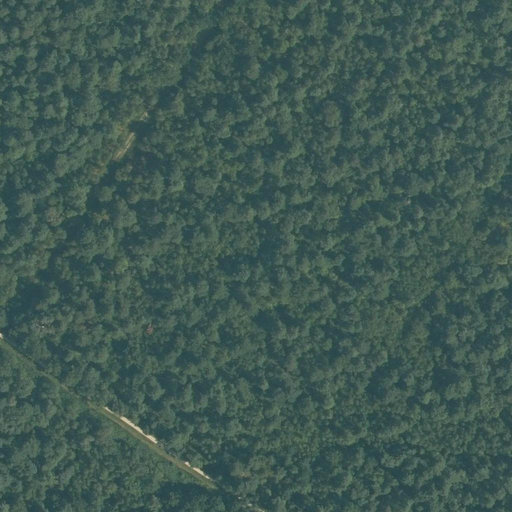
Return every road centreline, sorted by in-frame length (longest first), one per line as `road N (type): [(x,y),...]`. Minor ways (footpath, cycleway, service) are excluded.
road 1 (track): [(34,285),(227,0)]
road 2 (track): [(245,511),(0,342)]
